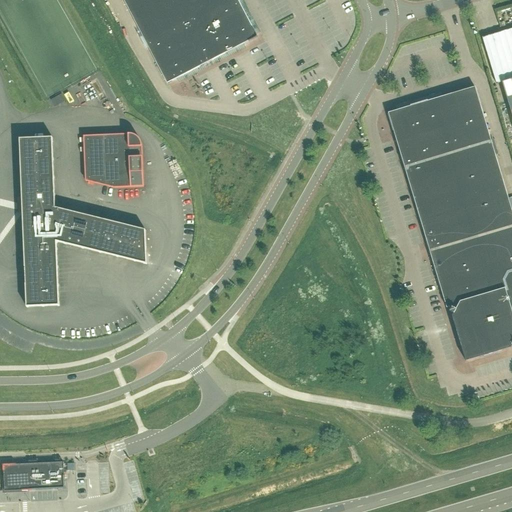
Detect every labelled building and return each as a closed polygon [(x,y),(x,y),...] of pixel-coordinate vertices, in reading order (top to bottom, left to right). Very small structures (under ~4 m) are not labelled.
[(123,0),(145,42),(190,18),(225,0),(123,0)] [(225,0),(190,18),(213,61),(258,38),(238,0),(225,0)] [(167,85),(213,61),(190,18),(145,42),(167,85)] [(198,84),(206,81),(201,69),(193,72),(198,84)] [(511,115),(511,80),(502,84),(511,115)] [(389,114),(405,170),(492,144),(475,88),(389,114)] [(55,108),(66,101),(62,94),(51,101),(55,108)] [(94,136),(95,158),(96,184),(115,189),(144,187),(143,147),(142,146),(142,144),(142,143),(141,142),(141,141),(140,140),(139,139),(138,138),(137,137),(135,136),(133,135),(132,135),(130,135),(94,136)] [(146,231),(56,209),(53,138),(20,140),(27,308),(60,307),(57,243),(147,265),(146,231)] [(508,199),(492,144),(405,170),(422,225),(508,199)] [(85,159),(86,182),(96,184),(95,158),(85,159)] [(381,197),(373,199),(383,231),(391,229),(381,197)] [(511,348),(511,211),(508,199),(422,225),(447,309),(450,308),(466,362),(511,348)] [(4,466),(5,492),(65,489),(64,464),(64,463),(61,463),(60,460),(56,460),(56,463),(38,464),(37,461),(29,461),(29,464),(4,466)]
